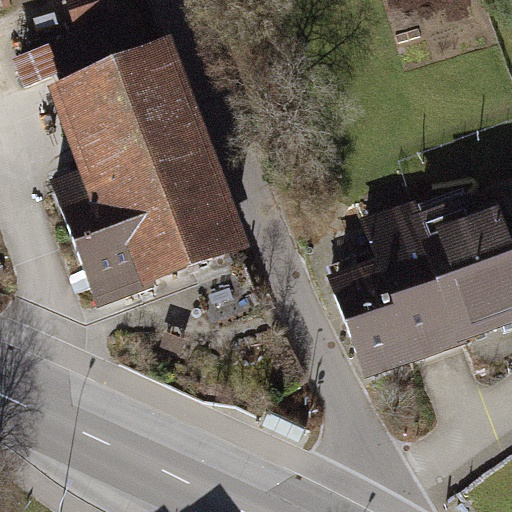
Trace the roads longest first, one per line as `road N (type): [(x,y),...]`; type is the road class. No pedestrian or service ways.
road 1 (residential): [(170,0),(352,427),(362,492),(355,511)]
road 2 (secondary): [(0,397),(245,511)]
